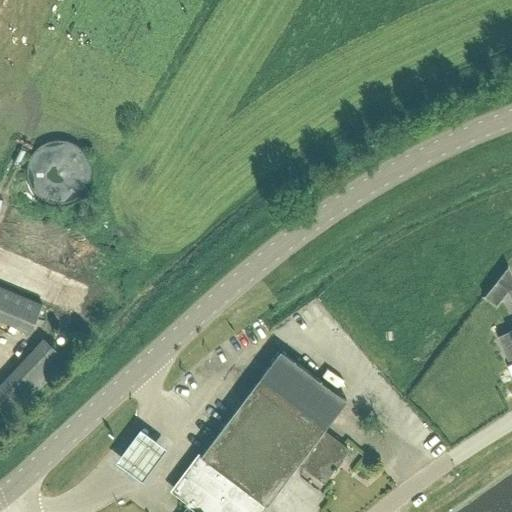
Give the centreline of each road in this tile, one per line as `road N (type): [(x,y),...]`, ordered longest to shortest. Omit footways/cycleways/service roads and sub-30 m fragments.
road 1 (tertiary): [(6,493),(319,217),(445,144),(511,120)]
road 2 (residential): [(380,511),(511,419)]
